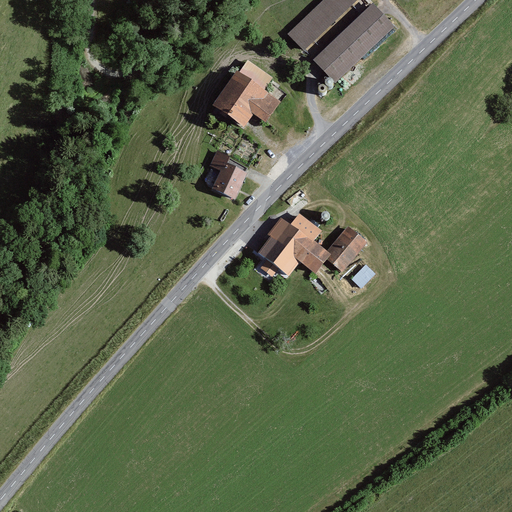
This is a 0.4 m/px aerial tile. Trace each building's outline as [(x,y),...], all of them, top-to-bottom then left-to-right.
[(357,0),(322,0),(288,33),(305,50),(357,0)] [(394,26),(372,3),(312,59),(335,83),(394,26)] [(248,60),(240,73),(264,88),(272,75),(248,60)] [(240,73),(236,71),(213,106),(244,126),(253,114),(266,122),(281,100),(264,88),(240,73)] [(230,157),(217,150),(210,164),(223,170),(227,163),(230,157)] [(247,173),(227,163),(223,170),(215,188),(235,198),(247,173)] [(291,228),(281,221),(257,253),(288,276),(300,260),(316,271),(326,258),(329,253),(327,251),(312,241),(319,231),(300,217),(291,228)] [(347,224),(327,251),(329,253),(326,258),(344,272),(368,240),(347,224)] [(362,287),(377,273),(367,263),(352,277),(362,287)]
